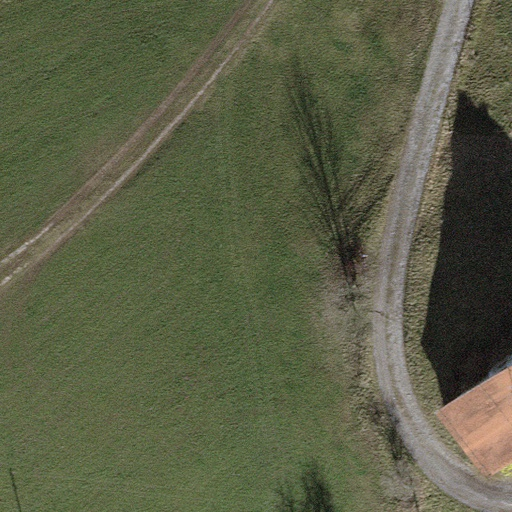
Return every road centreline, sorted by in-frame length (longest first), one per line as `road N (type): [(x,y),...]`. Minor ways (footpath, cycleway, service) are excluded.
road 1 (track): [(463,0),(390,293),(386,352),(402,428),(442,475),(483,499),(511,502)]
road 2 (track): [(46,236),(253,0)]
